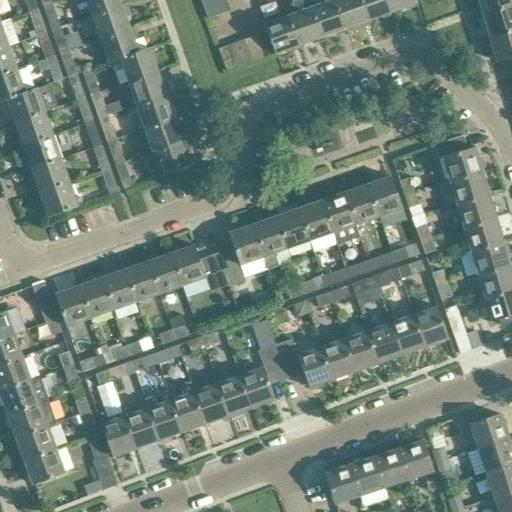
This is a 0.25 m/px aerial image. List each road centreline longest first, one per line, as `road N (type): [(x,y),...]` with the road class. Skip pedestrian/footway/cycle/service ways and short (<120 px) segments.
road 1 (residential): [(511,188),(492,136),(448,87),(420,68),(398,68),(262,111),(230,191),(205,218),(44,274),(19,269),(0,216)]
road 2 (residential): [(276,462),(511,373)]
road 3 (residential): [(145,511),(276,462)]
